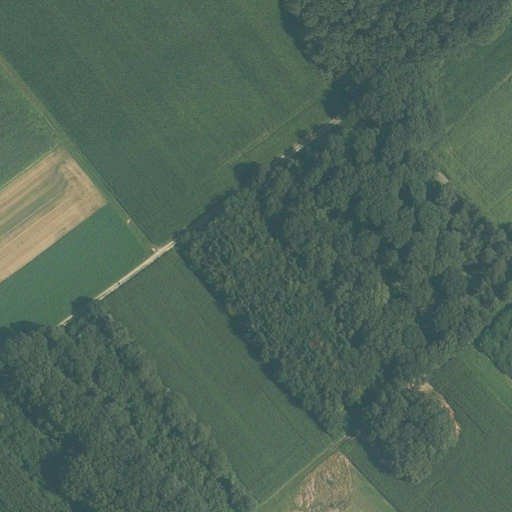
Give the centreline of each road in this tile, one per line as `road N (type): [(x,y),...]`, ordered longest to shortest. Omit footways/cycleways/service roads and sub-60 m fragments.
road 1 (track): [(367,97),(0,372)]
road 2 (track): [(511,311),(266,511)]
road 3 (track): [(0,59),(159,253)]
road 4 (track): [(511,250),(367,97)]
road 5 (track): [(367,97),(286,0)]
